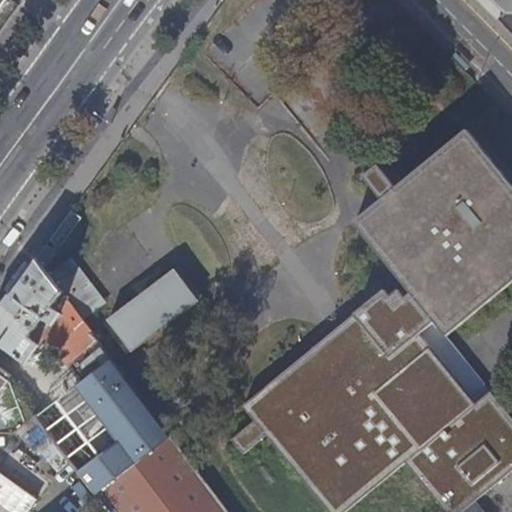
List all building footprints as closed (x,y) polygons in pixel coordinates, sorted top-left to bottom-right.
[(0,0),(0,14),(10,0),(0,0)] [(511,0),(479,0),(511,32),(511,0)] [(442,295),(463,321),(511,282),(511,181),(470,130),(399,187),(380,163),(365,175),(384,199),(371,209),(394,236),(442,295)] [(448,333),(463,321),(442,295),(394,236),(371,209),(357,220),(412,291),(399,302),(393,294),(360,320),(345,332),(333,342),(251,407),(262,422),(240,439),(252,454),(274,437),(332,511),(353,511),(410,467),(445,511),(474,511),(511,482),(511,419),(496,399),(482,410),(455,377),(425,340),(442,326),(448,333)] [(82,222),(72,214),(70,217),(78,228),(82,222)] [(78,228),(70,217),(51,243),(62,251),(78,228)] [(58,256),(47,248),(37,262),(46,273),(58,256)] [(21,284),(13,296),(55,327),(67,310),(59,304),(64,297),(51,279),(46,273),(37,262),(33,267),(21,284)] [(71,306),(85,325),(87,323),(108,307),(74,263),(51,279),(64,297),(71,306)] [(8,292),(13,296),(21,284),(33,267),(28,264),(8,292)] [(176,274),(136,304),(142,312),(161,336),(201,305),(176,274)] [(13,296),(0,313),(0,341),(29,363),(44,342),(55,327),(13,296)] [(142,312),(136,304),(110,324),(134,356),(161,336),(142,312)] [(79,471),(111,511),(227,511),(85,325),(71,306),(67,310),(55,327),(44,342),(29,363),(28,363),(50,379),(79,358),(93,379),(79,389),(119,442),(79,471)] [(0,369),(0,433),(15,434),(36,418),(8,383),(11,379),(0,369)] [(72,463),(42,425),(23,439),(36,455),(42,450),(59,473),(72,463)] [(0,471),(0,511),(31,511),(40,501),(0,471)]
